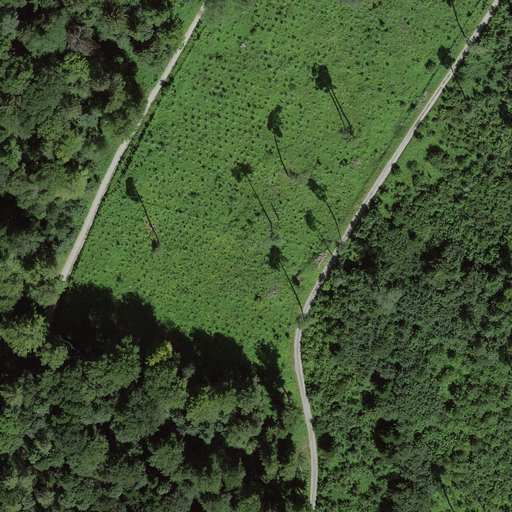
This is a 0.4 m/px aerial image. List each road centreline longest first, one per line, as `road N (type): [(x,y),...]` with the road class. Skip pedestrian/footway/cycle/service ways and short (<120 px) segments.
road 1 (track): [(310,511),(311,456),(294,365),(298,323),(361,206),(496,0)]
road 2 (track): [(0,450),(23,426),(66,264),(122,143),(207,0)]
road 3 (track): [(0,292),(7,375),(0,416)]
